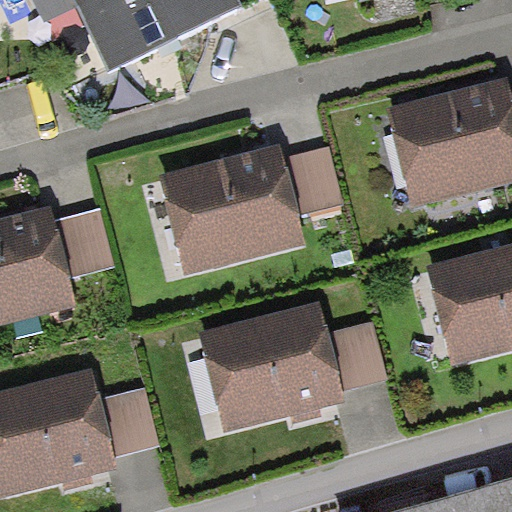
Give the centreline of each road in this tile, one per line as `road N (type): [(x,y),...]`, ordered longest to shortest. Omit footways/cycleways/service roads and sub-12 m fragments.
road 1 (residential): [(0,163),(511,31)]
road 2 (residential): [(226,511),(511,431)]
